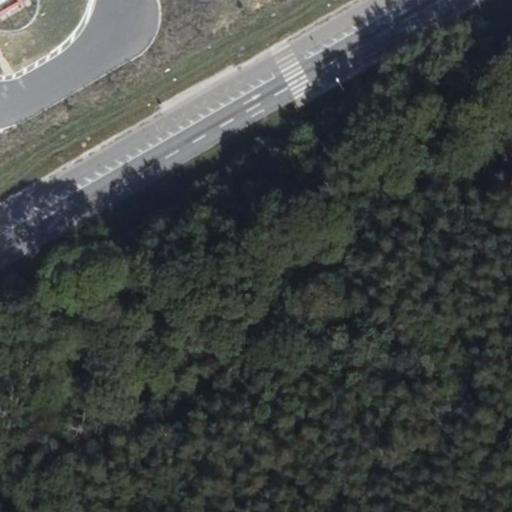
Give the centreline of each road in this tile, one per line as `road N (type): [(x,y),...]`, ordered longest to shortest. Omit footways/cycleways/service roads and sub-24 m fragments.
road 1 (tertiary): [(0,261),(453,0)]
road 2 (tertiary): [(383,0),(0,218)]
